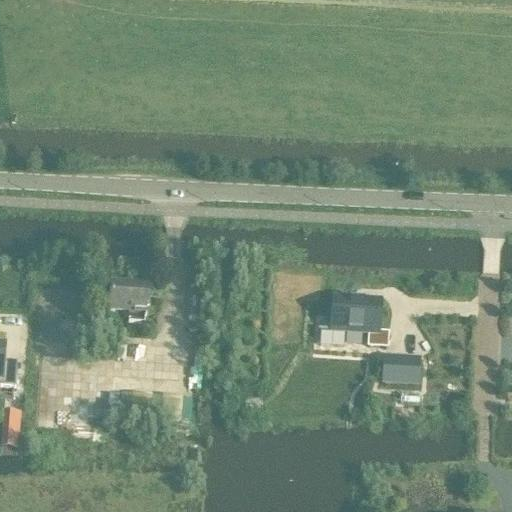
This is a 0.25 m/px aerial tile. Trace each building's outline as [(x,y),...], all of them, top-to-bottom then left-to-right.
[(147,318),(148,290),(111,287),(109,315),(127,316),(129,326),(143,327),(146,318),(147,318)] [(40,294),(38,317),(55,319),(57,295),(40,294)] [(369,337),(368,349),(386,350),(387,336),(378,336),(380,304),(333,301),(331,333),(318,332),(318,334),(320,334),(319,348),(343,350),(344,335),(369,337)] [(0,390),(15,391),(17,365),(3,364),(4,350),(0,349),(0,390)] [(417,388),(419,363),(384,360),(383,386),(417,388)] [(4,414),(3,438),(17,439),(19,415),(4,414)]
